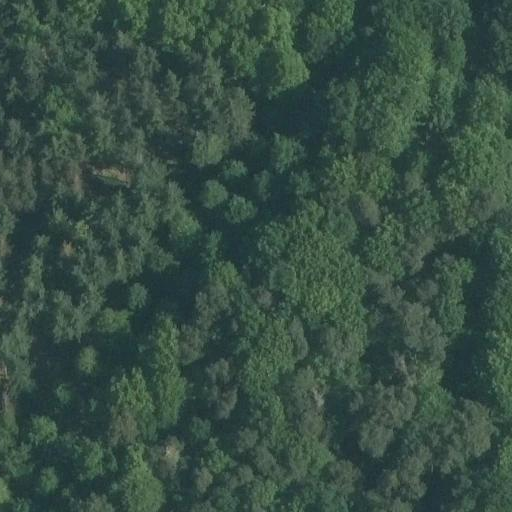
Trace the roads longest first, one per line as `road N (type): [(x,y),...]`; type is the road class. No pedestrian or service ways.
road 1 (track): [(0,511),(292,97),(511,184)]
road 2 (unknown): [(292,97),(37,0)]
